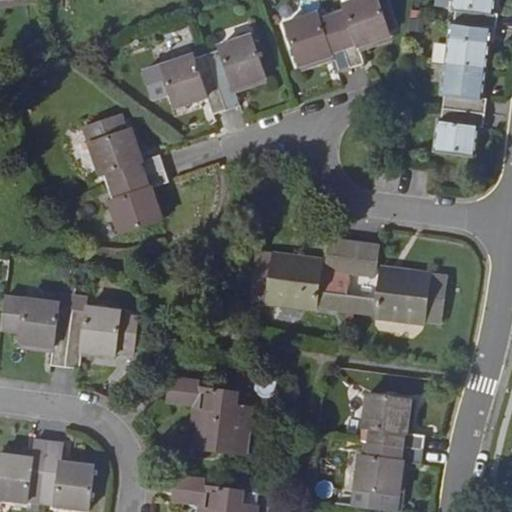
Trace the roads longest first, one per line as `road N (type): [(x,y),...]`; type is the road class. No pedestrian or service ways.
road 1 (residential): [(224,150),(309,123),(329,180),(353,201),(508,223)]
road 2 (residential): [(508,223),(454,511)]
road 3 (residential): [(0,405),(98,425),(123,463),(125,511)]
